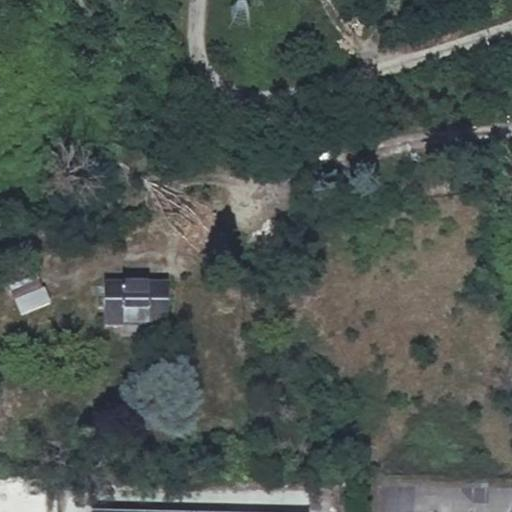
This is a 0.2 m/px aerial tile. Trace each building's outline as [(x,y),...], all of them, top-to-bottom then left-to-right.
[(39,51),(92,86),(117,50),(62,15),(39,51)] [(388,228),(404,228),(404,219),(389,218),(388,228)] [(363,269),(448,270),(449,228),(404,228),(388,228),(364,228),(363,269)] [(20,315),(49,301),(35,273),(7,287),(20,315)] [(129,284),(144,283),(144,276),(128,275),(129,284)] [(104,326),(168,325),(168,283),(144,283),(129,284),(105,284),(104,326)] [(258,419),(269,418),(268,405),(256,406),(258,419)]
